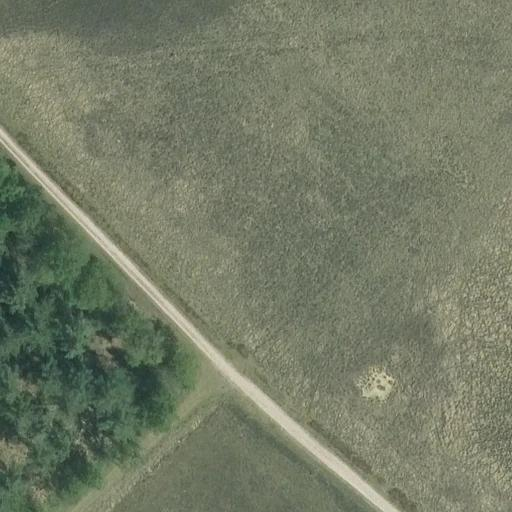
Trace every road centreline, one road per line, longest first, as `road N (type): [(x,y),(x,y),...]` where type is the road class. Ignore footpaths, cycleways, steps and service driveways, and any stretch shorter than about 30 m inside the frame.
road 1 (track): [(0,140),(221,372),(391,511)]
road 2 (track): [(80,511),(221,372)]
